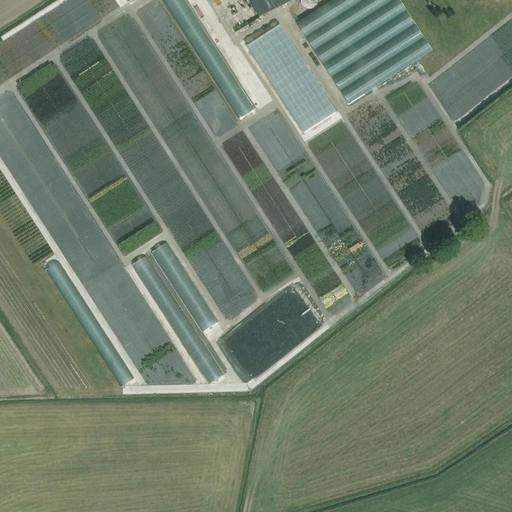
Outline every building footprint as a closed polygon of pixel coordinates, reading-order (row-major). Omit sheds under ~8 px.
[(260,114),(197,0),(171,0),(237,120),(247,114),(250,119),(260,114)] [(255,19),(284,4),(292,0),(251,0),(254,5),(249,7),(255,19)] [(460,0),(463,9),(474,5),(472,0),(460,0)] [(310,141),(348,119),(292,25),(283,30),(284,32),(259,47),(281,85),(278,87),(310,141)] [(160,254),(169,269),(184,259),(175,244),(160,254)] [(142,265),(216,388),(230,379),(157,256),(142,265)] [(177,264),(170,269),(180,282),(193,273),(186,264),(180,269),(177,264)] [(225,325),(201,282),(186,291),(209,334),(225,325)]
